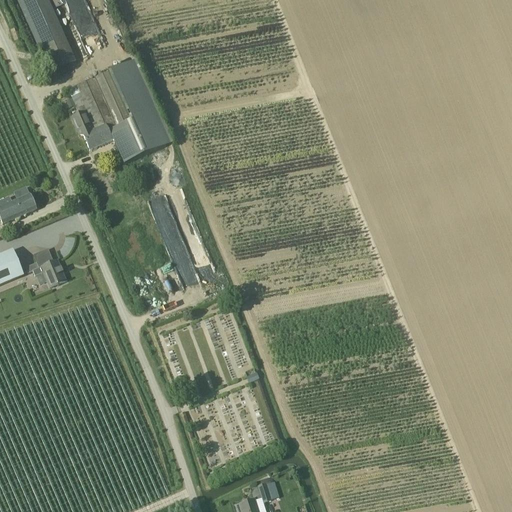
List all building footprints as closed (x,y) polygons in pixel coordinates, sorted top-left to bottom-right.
[(75,65),(56,21),(46,0),(15,0),(41,57),(46,55),(54,74),(75,65)] [(51,0),(56,10),(64,6),(61,0),(51,0)] [(115,39),(109,22),(98,26),(104,43),(115,39)] [(82,136),(89,152),(113,142),(124,167),(171,146),(133,62),(108,73),(127,117),(82,136)] [(127,117),(108,73),(95,79),(68,91),(71,99),(66,102),(69,110),(75,107),(79,116),(71,120),(77,135),(81,133),(82,136),(127,117)] [(0,219),(3,226),(36,211),(29,196),(11,204),(9,199),(0,203),(0,219)] [(162,197),(149,205),(155,215),(168,207),(162,197)] [(190,283),(182,251),(171,254),(179,285),(190,283)] [(0,285),(22,277),(12,253),(0,257),(0,285)] [(28,275),(32,273),(35,279),(43,275),(49,290),(65,283),(57,263),(41,269),(41,270),(39,271),(37,265),(25,269),(28,275)] [(245,378),(249,385),(259,381),(256,374),(245,378)] [(251,490),(258,511),(276,511),(278,511),(269,480),(255,484),(256,489),(251,490)] [(239,507),(240,511),(257,511),(254,502),(239,507)]
